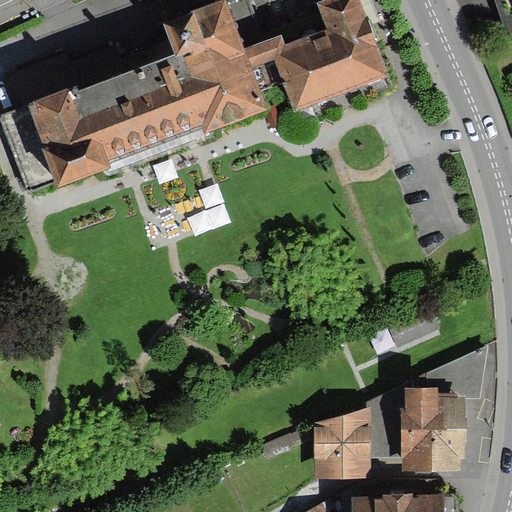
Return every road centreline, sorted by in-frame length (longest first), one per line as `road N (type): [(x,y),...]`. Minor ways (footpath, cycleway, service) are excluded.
road 1 (secondary): [(425,0),(477,117),(511,237)]
road 2 (unknown): [(511,472),(354,476),(282,511)]
